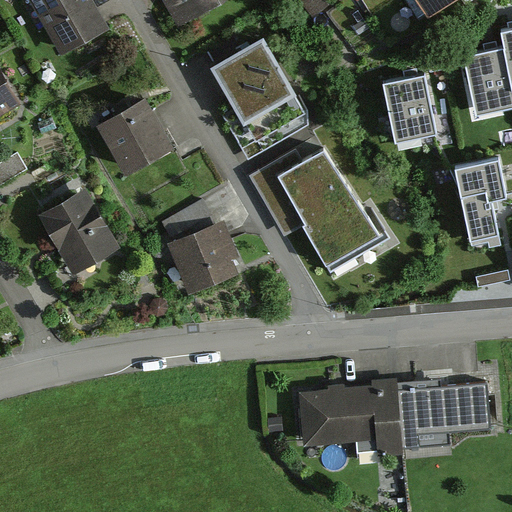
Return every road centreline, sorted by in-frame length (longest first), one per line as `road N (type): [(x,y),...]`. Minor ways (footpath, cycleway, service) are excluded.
road 1 (residential): [(323,338),(312,302),(134,0)]
road 2 (residential): [(55,369),(323,338)]
road 3 (residential): [(323,338),(511,323)]
